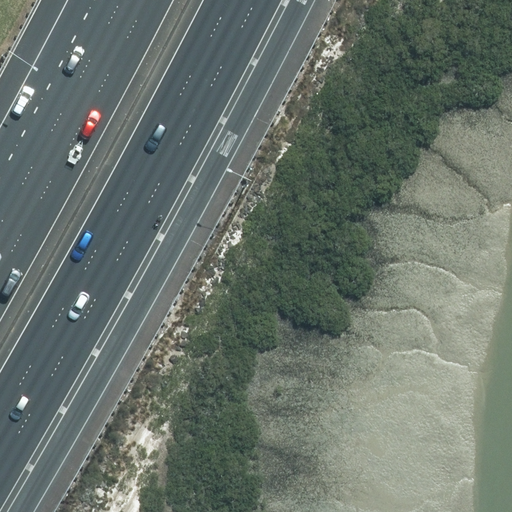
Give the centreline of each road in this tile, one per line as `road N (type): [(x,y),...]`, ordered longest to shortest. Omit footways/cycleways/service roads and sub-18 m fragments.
road 1 (motorway): [(228,0),(0,415)]
road 2 (motorway): [(0,275),(148,0)]
